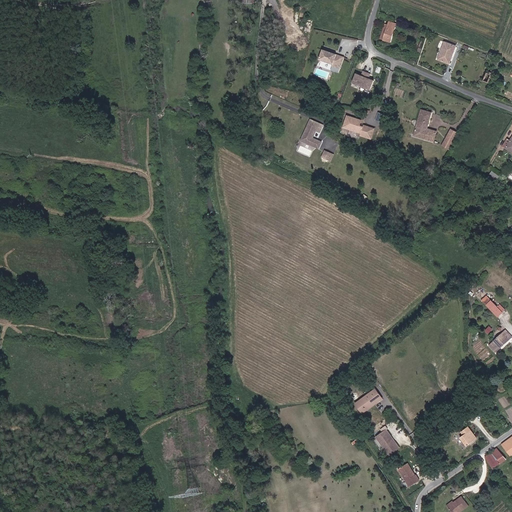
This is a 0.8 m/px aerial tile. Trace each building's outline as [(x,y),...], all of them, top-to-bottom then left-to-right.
[(243,0),(243,11),(252,12),(252,0),(243,0)] [(386,43),(394,45),(398,31),(390,28),(386,43)] [(442,64),(452,69),(459,52),(449,48),(442,64)] [(347,62),(326,54),(322,63),(335,69),(335,70),(342,73),(347,62)] [(485,86),(492,89),(498,75),(491,73),(485,86)] [(356,90),(374,97),(377,88),(372,85),(374,81),(367,78),(365,82),(360,80),(356,90)] [(373,139),(376,127),(362,124),(363,118),(347,114),(343,128),(362,133),(361,136),(373,139)] [(431,138),(433,128),(435,122),(424,119),(423,123),(419,140),(418,147),(438,152),(439,148),(439,145),(433,144),(434,139),(431,138)] [(326,135),(313,129),(304,149),(322,158),(324,151),(319,149),(316,147),(319,139),(323,141),(326,135)] [(446,154),(453,157),(454,154),(461,141),(455,138),(448,152),(446,154)] [(454,154),(456,155),(463,142),(461,141),(454,154)] [(324,166),(330,170),(334,163),(327,160),(324,166)] [(493,170),(490,174),(498,179),(501,175),(493,170)] [(453,184),(454,185),(459,176),(450,172),(447,177),(451,179),(449,182),(453,184)] [(501,315),(507,310),(496,298),(491,302),(501,315)] [(498,350),(494,346),(510,331),(509,329),(491,344),(497,351),(498,350)] [(494,346),(498,350),(511,338),(511,332),(510,331),(494,346)] [(356,406),(359,410),(377,394),(376,392),(356,406)] [(359,410),(361,414),(379,397),(377,394),(359,410)] [(361,414),(363,416),(383,402),(379,397),(361,414)] [(467,445),(477,437),(471,429),(469,431),(471,434),(467,437),(463,440),(467,445)] [(401,451),(387,433),(378,440),(391,458),(401,451)] [(467,445),(470,449),(480,441),(477,437),(467,445)] [(504,467),(510,463),(499,451),(495,455),(504,467)] [(496,471),(504,467),(495,455),(489,460),(496,471)] [(420,481),(417,478),(416,478),(416,477),(416,476),(412,469),(403,475),(412,489),(416,487),(418,490),(424,486),(420,481)] [(452,511),(467,502),(461,494),(453,500),(447,504),(452,511)] [(452,511),(456,511),(468,504),(467,502),(452,511)]
